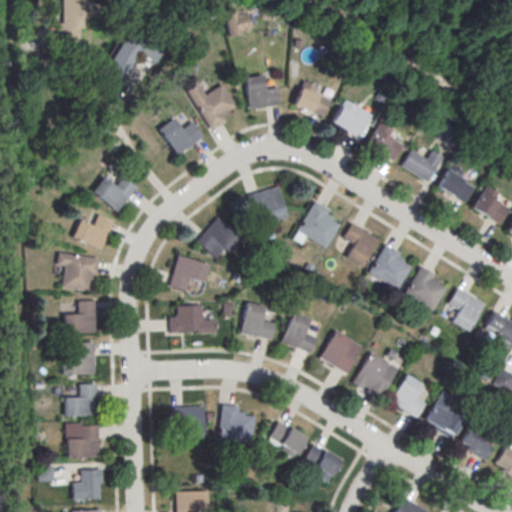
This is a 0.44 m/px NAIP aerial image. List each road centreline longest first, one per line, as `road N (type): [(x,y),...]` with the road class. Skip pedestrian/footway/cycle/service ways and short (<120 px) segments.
road 1 (residential): [(511,279),(282,148),(225,164),(142,241)]
road 2 (residential): [(491,511),(275,383),(211,370),(128,372)]
road 3 (residential): [(132,511),(126,300),(142,241)]
road 4 (track): [(511,129),(317,0)]
